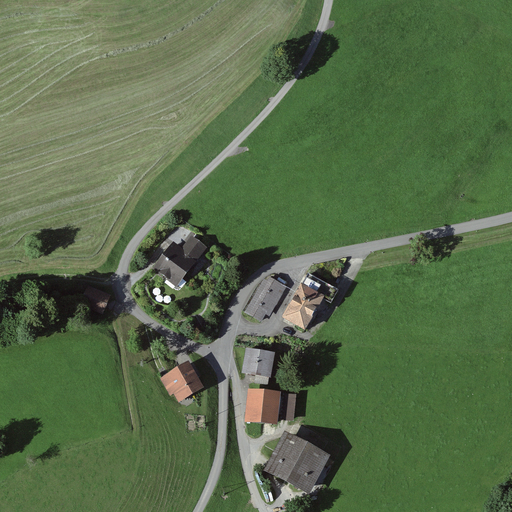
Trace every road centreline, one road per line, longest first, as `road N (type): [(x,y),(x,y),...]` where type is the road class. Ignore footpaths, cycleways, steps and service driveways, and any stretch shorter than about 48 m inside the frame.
road 1 (residential): [(224,358),(130,306),(123,267),(137,238),(289,81),(321,29),(325,0)]
road 2 (unclassified): [(511,217),(301,258),(252,283),(224,358)]
road 3 (unclassified): [(264,511),(243,439),(238,381),(224,358)]
road 4 (unclassified): [(224,358),(224,442),(198,511)]
